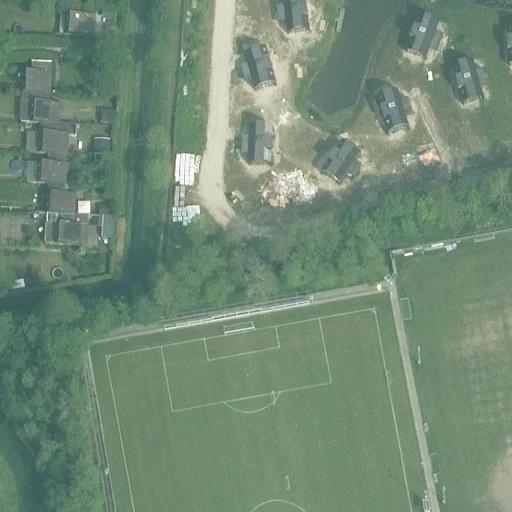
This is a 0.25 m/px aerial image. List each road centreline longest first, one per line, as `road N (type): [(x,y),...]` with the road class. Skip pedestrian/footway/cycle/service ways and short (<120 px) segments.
road 1 (track): [(156,292),(176,0)]
road 2 (track): [(255,238),(511,168)]
